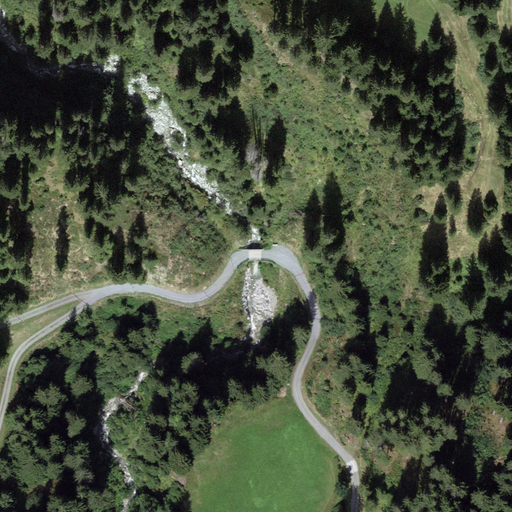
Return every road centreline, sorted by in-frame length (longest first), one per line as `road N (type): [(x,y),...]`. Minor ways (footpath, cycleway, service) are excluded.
road 1 (track): [(103,291),(145,286),(182,300),(214,288),(244,255),(290,263),(316,317),(296,395),(352,476),(352,511)]
road 2 (track): [(103,291),(19,352),(0,421)]
